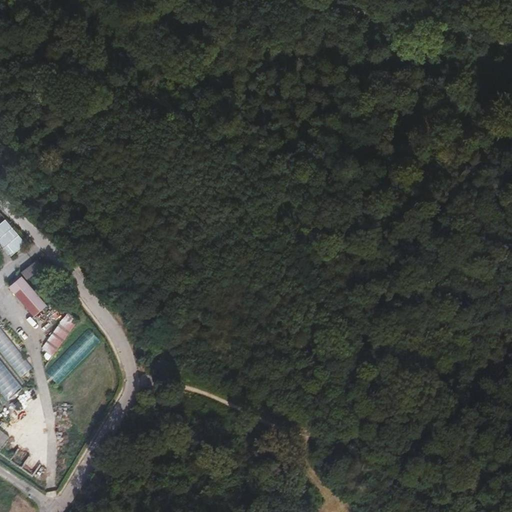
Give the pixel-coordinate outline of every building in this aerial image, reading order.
[(19,276),(5,288),(32,318),(45,306),(19,276)] [(38,348),(48,356),(72,322),(56,307),(50,316),(57,321),(38,348)] [(32,368),(0,327),(0,352),(20,377),(32,368)] [(58,386),(99,343),(86,330),(45,373),(58,386)] [(22,389),(0,361),(0,393),(6,401),(22,389)] [(0,430),(0,449),(0,450),(9,436),(0,430)]
